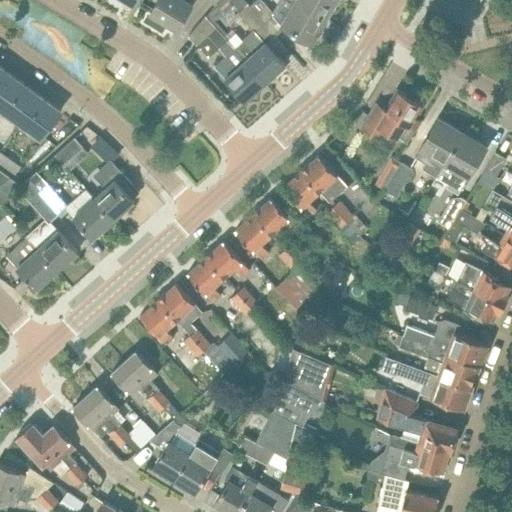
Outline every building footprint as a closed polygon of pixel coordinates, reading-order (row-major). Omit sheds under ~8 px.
[(157,0),(150,12),(177,29),(194,0),(157,0)] [(245,0),(247,3),(265,22),(275,13),(262,0),(245,0)] [(325,17),(296,0),(283,24),(312,41),(325,17)] [(295,0),(296,0),(325,17),(335,0),(295,0)] [(265,22),(247,3),(239,10),(256,28),(235,47),(265,81),(285,63),(261,36),(270,28),(265,22)] [(265,81),(235,47),(208,17),(195,28),(189,35),(197,44),(208,34),(226,55),(215,65),(246,99),(265,81)] [(20,80),(0,65),(0,104),(1,106),(20,80)] [(40,95),(20,80),(1,106),(22,120),(40,95)] [(424,104),(397,88),(386,107),(376,101),(360,127),(381,139),(386,130),(407,142),(421,119),(416,116),(424,104)] [(60,109),(40,95),(22,120),(42,135),(60,109)] [(438,117),(428,134),(416,156),(426,162),(423,167),(436,175),(462,131),(438,117)] [(462,131),(436,175),(448,183),(447,186),(459,193),(487,146),(462,131)] [(83,145),(74,136),(55,153),(64,162),(83,145)] [(25,168),(0,150),(0,161),(20,176),(25,168)] [(507,157),(495,151),(478,180),(489,187),(491,184),(507,157)] [(348,185),(319,153),(301,169),(319,190),(330,201),(348,185)] [(412,168),(400,161),(385,189),(396,195),(412,168)] [(133,184),(113,162),(97,176),(106,187),(95,197),(114,218),(135,200),(126,190),(133,184)] [(0,169),(0,201),(20,184),(0,169)] [(319,190),(301,169),(283,185),(309,214),(316,208),(308,199),(319,190)] [(67,204),(36,170),(28,177),(59,213),(66,206),(65,206),(67,204)] [(59,213),(28,177),(20,185),(19,185),(21,187),(19,188),(49,221),(50,220),(59,213)] [(85,188),(67,204),(65,206),(66,206),(93,237),(114,218),(95,197),(94,197),(85,188)] [(511,199),(492,189),(484,203),(495,209),(491,216),(508,226),(504,233),(511,237),(511,199)] [(297,225),(271,196),(253,212),(272,233),(282,224),(290,232),(297,225)] [(467,199),(461,196),(452,197),(439,219),(451,226),(461,209),(467,199)] [(354,215),(340,199),(333,205),(327,211),(334,219),(347,208),(354,215),(349,220),(354,215)] [(347,208),(334,219),(340,227),(354,215),(347,208)] [(478,232),(484,222),(461,209),(451,226),(445,236),(451,240),(464,223),(478,232)] [(272,233),(253,212),(236,228),(262,257),(269,251),(261,242),(272,233)] [(356,214),(348,221),(361,237),(370,230),(356,214)] [(78,250),(50,220),(49,221),(45,225),(40,221),(26,234),(38,247),(57,269),(78,250)] [(361,237),(348,221),(338,229),(351,245),(361,237)] [(476,241),(491,250),(508,260),(509,258),(511,259),(511,237),(504,233),(499,242),(481,232),(476,241)] [(250,268),(224,239),(206,255),(224,275),(234,267),(242,275),(250,268)] [(307,257),(293,241),(286,248),(300,263),(307,257)] [(57,269),(38,247),(17,266),(37,287),(57,269)] [(300,263),(286,248),(279,253),(293,269),(300,263)] [(224,275),(206,255),(188,271),(214,300),(221,293),(214,285),(224,275)] [(462,269),(457,279),(504,302),(511,287),(511,284),(498,278),(499,276),(465,260),(461,269),(462,269)] [(438,263),(435,268),(444,274),(447,268),(438,263)] [(435,268),(427,281),(436,287),(444,274),(435,268)] [(278,284),(294,304),(312,290),(296,270),(278,284)] [(504,302),(457,279),(453,288),(452,288),(447,298),(480,314),(481,312),(494,319),(496,318),(504,302)] [(202,311),(176,282),(158,298),(190,334),(184,339),(191,347),(204,335),(191,321),(202,311)] [(258,300),(244,285),(238,290),(252,306),(258,300)] [(252,306),(238,290),(231,296),(245,312),(252,306)] [(409,294),(404,307),(432,317),(437,305),(428,301),(418,298),(409,294)] [(190,334),(158,298),(140,314),(166,343),(173,336),(166,328),(173,322),(186,336),(190,334)] [(317,322),(305,317),(302,323),(299,330),(300,330),(294,343),(293,345),(302,348),(307,334),(324,340),(330,328),(317,322)] [(459,324),(445,318),(442,317),(441,319),(441,320),(435,335),(430,333),(427,342),(426,344),(478,364),(487,342),(457,330),(459,324)] [(214,341),(211,343),(205,349),(224,371),(248,349),(232,331),(217,344),(214,341)] [(440,370),(438,374),(438,375),(470,386),(476,370),(478,364),(426,344),(404,334),(403,334),(399,345),(427,356),(424,365),(440,370)] [(204,335),(191,347),(198,355),(194,358),(205,370),(192,382),(202,392),(214,381),(224,372),(204,349),(211,343),(204,335)] [(302,348),(293,345),(292,349),(292,351),(285,370),(287,371),(284,378),(308,390),(317,355),(301,351),(302,348)] [(274,367),(285,370),(292,351),(280,347),(274,367)] [(137,349),(124,360),(165,406),(175,417),(179,413),(180,413),(158,388),(159,387),(151,378),(158,372),(137,349)] [(165,406),(124,360),(111,371),(133,395),(140,389),(147,397),(149,396),(161,410),(165,406)] [(470,386),(438,375),(438,374),(404,362),(400,373),(423,381),(419,391),(463,407),(470,386)] [(98,383),(86,395),(137,452),(144,445),(156,434),(143,420),(128,433),(120,423),(121,422),(113,413),(119,407),(98,383)] [(452,448),(457,428),(431,421),(432,419),(414,414),(417,401),(394,390),(385,386),(377,417),(386,420),(405,425),(402,434),(420,439),(452,448)] [(137,452),(86,395),(73,406),(94,430),(94,429),(101,436),(108,430),(110,432),(110,431),(122,444),(125,441),(136,453),(137,452)] [(295,422),(275,412),(271,420),(267,418),(255,440),(262,444),(275,451),(288,457),(292,438),(295,425),(295,422)] [(156,434),(144,445),(159,456),(153,465),(159,468),(158,473),(168,478),(171,476),(175,478),(196,442),(176,430),(187,418),(179,413),(175,417),(173,418),(156,434)] [(32,421),(17,435),(44,465),(45,463),(51,469),(63,458),(71,467),(67,470),(78,483),(84,478),(43,433),(32,421)] [(55,423),(43,433),(84,478),(87,475),(76,463),(77,461),(69,452),(75,446),(55,423)] [(295,425),(292,438),(310,444),(314,432),(295,425)] [(214,446),(199,437),(196,442),(175,478),(178,480),(177,484),(187,490),(190,487),(196,491),(223,447),(217,443),(214,446)] [(452,448),(420,439),(417,450),(388,442),(382,463),(375,461),(382,465),(380,473),(405,478),(409,462),(419,464),(420,462),(442,468),(443,462),(446,463),(448,461),(452,448)] [(369,467),(366,479),(384,482),(377,511),(378,511),(435,511),(439,495),(407,488),(409,480),(404,479),(405,478),(380,473),(382,465),(375,461),(371,460),(369,467)] [(26,473),(0,462),(0,481),(31,493),(34,486),(22,482),(26,473)] [(286,472),(282,488),(283,489),(302,494),(306,478),(286,472)] [(249,473),(242,486),(230,478),(215,502),(230,511),(237,511),(258,479),(249,473)] [(280,511),(290,498),(258,479),(237,511),(280,511)] [(31,493),(0,481),(0,499),(13,505),(17,496),(28,500),(31,493)] [(47,487),(37,497),(48,510),(59,500),(47,487)] [(73,511),(77,511),(84,499),(67,489),(59,504),(73,511)] [(297,494),(285,511),(309,511),(316,501),(301,495),(297,494)] [(96,511),(123,511),(104,500),(96,511)]
